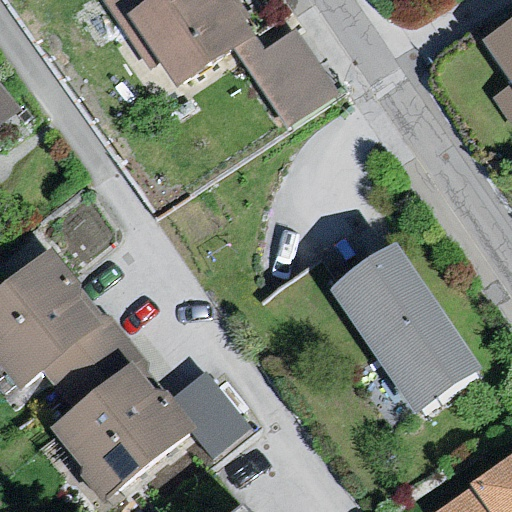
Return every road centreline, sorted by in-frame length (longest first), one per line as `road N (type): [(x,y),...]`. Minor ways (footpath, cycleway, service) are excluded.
road 1 (residential): [(0,23),(338,511)]
road 2 (residential): [(381,68),(511,257)]
road 3 (residential): [(381,68),(486,0)]
